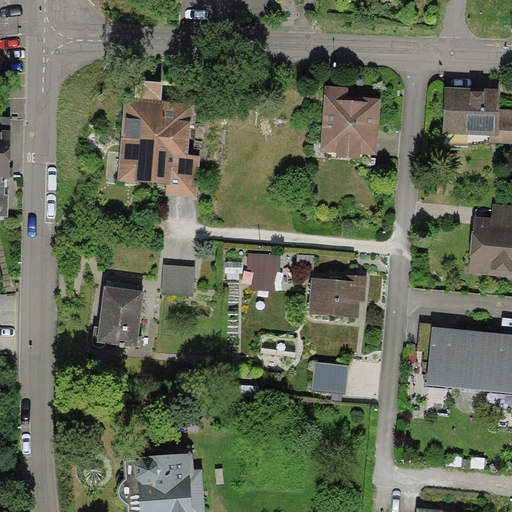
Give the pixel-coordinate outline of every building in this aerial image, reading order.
[(499,91),(445,89),(443,136),(490,138),(497,138),(498,124),(499,91)] [(381,102),(326,97),(321,151),(337,152),(337,158),(358,160),(359,154),(377,155),(381,102)] [(194,106),(124,100),(117,184),(166,188),(165,198),(197,201),(202,153),(190,152),(194,106)] [(511,124),(498,124),(497,138),(490,138),(490,144),(511,145),(511,124)] [(9,134),(0,134),(0,219),(8,219),(9,134)] [(494,219),(476,217),(472,272),(511,275),(511,205),(495,205),(494,219)] [(251,290),(277,291),(277,273),(281,273),(281,255),(249,254),(248,271),(251,271),(251,290)] [(195,269),(165,267),(163,293),(193,295),(195,269)] [(330,283),(312,282),(309,316),(359,320),(361,303),(364,303),(366,279),(331,276),(330,283)] [(95,345),(138,351),(145,293),(103,288),(95,345)] [(511,337),(494,335),(452,331),(431,329),(425,387),(511,396),(511,337)] [(348,366),(315,363),(312,391),(346,394),(348,366)] [(191,456),(133,458),(135,511),(202,511),(200,474),(192,475),(191,456)]
